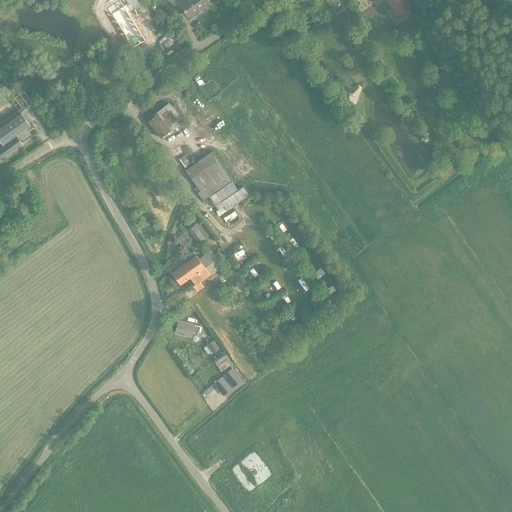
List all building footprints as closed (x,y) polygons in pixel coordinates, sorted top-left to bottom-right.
[(113,16),(136,51),(148,43),(136,25),(145,22),(137,0),(128,0),(134,16),(131,17),(125,8),(113,16)] [(184,0),(179,4),(187,16),(200,7),(201,8),(209,3),(206,0),(184,0)] [(386,0),(397,15),(409,7),(404,0),(386,0)] [(450,65),(441,71),(448,82),(457,76),(450,65)] [(20,93),(14,97),(23,110),(29,106),(20,93)] [(147,121),(160,138),(169,130),(170,131),(183,121),(168,102),(156,112),(157,113),(147,121)] [(0,142),(3,146),(0,148),(0,158),(21,143),(16,135),(30,125),(21,112),(0,127),(0,142)] [(196,192),(202,200),(230,180),(210,152),(184,170),(199,190),(196,192)] [(178,159),(185,167),(192,162),(186,153),(178,159)] [(218,209),(215,211),(218,216),(226,210),(248,195),(242,186),(237,190),(231,181),(209,196),(218,209)] [(19,203),(22,207),(19,209),(23,215),(30,211),(24,200),(19,203)] [(187,229),(198,243),(208,235),(197,221),(187,229)] [(176,238),(182,246),(191,238),(185,231),(176,238)] [(194,284),(192,286),(196,291),(203,286),(199,281),(221,265),(210,250),(198,259),(195,255),(171,272),(179,284),(189,277),(194,284)] [(226,294),(231,300),(234,297),(235,298),(242,291),(236,285),(226,294)] [(310,303),(314,308),(318,305),(320,307),(324,304),(316,294),(312,297),(314,300),(310,303)] [(174,332),(190,336),(191,331),(198,333),(198,332),(199,332),(201,326),(199,326),(193,324),(193,323),(178,319),(174,332)] [(206,344),(212,352),(219,348),(213,340),(206,344)] [(213,361),(220,370),(230,363),(223,354),(213,361)] [(231,368),(223,375),(233,387),(241,380),(231,368)] [(221,376),(213,384),(223,395),(231,388),(221,376)]
